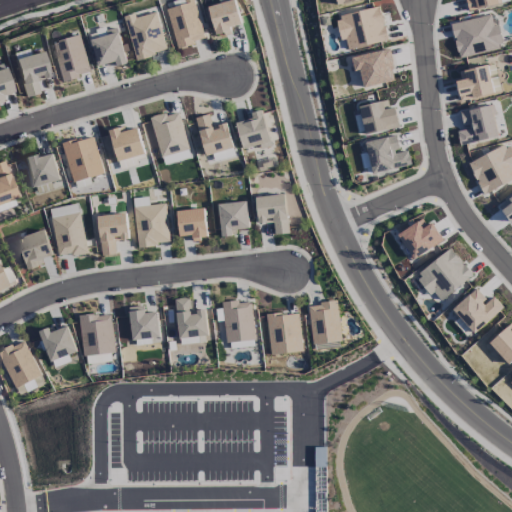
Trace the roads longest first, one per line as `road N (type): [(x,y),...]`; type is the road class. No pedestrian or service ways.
road 1 (tertiary): [(511,443),(443,386),(350,259),(323,195),(273,0)]
road 2 (residential): [(0,317),(31,299),(185,270),(290,269)]
road 3 (residential): [(333,225),(436,180),(416,0)]
road 4 (residential): [(0,133),(225,68)]
